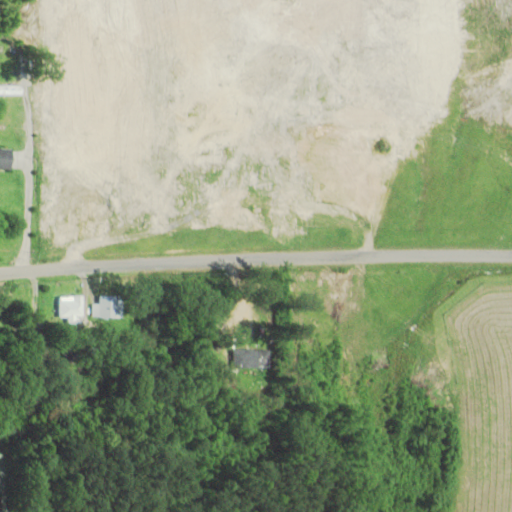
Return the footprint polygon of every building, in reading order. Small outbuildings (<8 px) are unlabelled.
[(241,139),(232,139),(232,186),(241,186),(241,139)] [(0,169),(8,170),(8,149),(0,148),(0,169)] [(56,317),(66,318),(66,323),(78,323),(79,298),(56,297),(56,317)] [(118,318),(118,297),(96,297),(96,305),(90,305),(90,318),(118,318)] [(368,346),(370,323),(347,322),(345,355),(374,357),(375,346),(368,346)] [(324,323),(304,323),(304,342),(324,342),(324,323)] [(266,369),(266,351),(230,351),(230,369),(266,369)]
